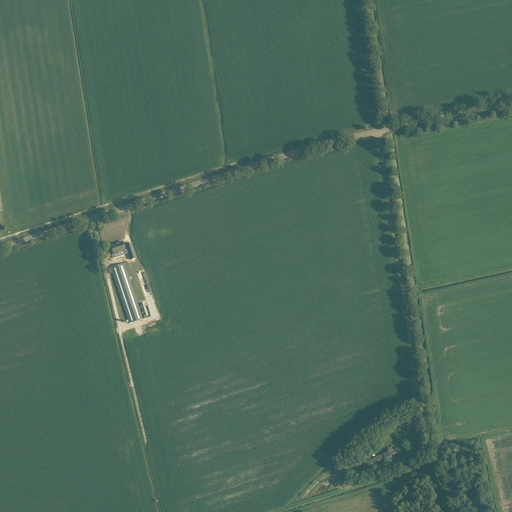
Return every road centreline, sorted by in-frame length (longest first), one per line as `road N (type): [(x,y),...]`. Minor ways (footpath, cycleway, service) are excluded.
road 1 (unclassified): [(0,249),(377,131)]
road 2 (track): [(377,131),(403,297)]
road 3 (unclassified): [(511,103),(377,131)]
road 4 (track): [(403,297),(417,417)]
